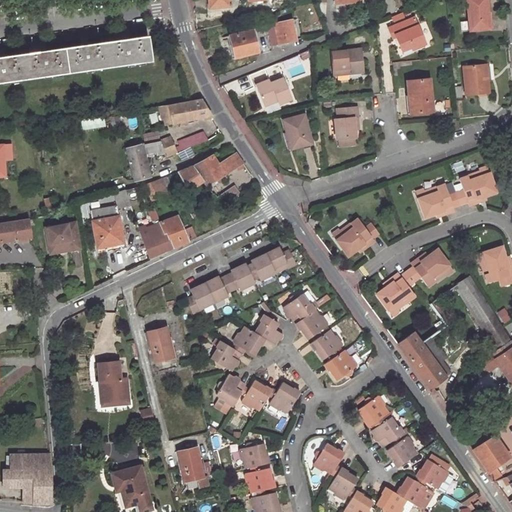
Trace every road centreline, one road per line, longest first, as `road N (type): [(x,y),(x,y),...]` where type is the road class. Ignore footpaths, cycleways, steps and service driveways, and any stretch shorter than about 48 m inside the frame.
road 1 (residential): [(284,204),(56,316),(47,332),(60,505),(54,511)]
road 2 (residential): [(179,8),(205,85),(284,204)]
road 3 (residential): [(511,229),(503,219),(477,216),(392,249),(342,288)]
road 4 (residential): [(393,359),(502,511)]
road 5 (residential): [(179,8),(0,31)]
road 6 (residential): [(392,161),(511,118)]
